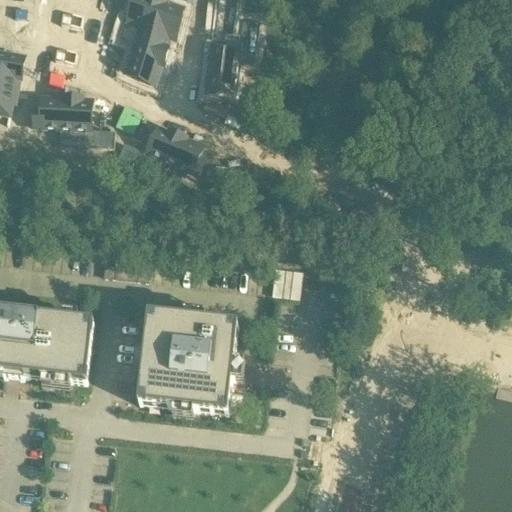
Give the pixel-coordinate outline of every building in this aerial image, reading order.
[(135,0),(128,25),(140,29),(169,38),(175,41),(185,12),(164,6),(165,3),(154,0),(135,0)] [(245,0),(244,16),(261,18),(263,0),(245,0)] [(66,21),(64,30),(80,33),(81,23),(66,21)] [(243,24),(240,44),(258,46),(260,26),(243,24)] [(140,29),(125,75),(154,85),(160,64),(163,65),(168,48),(166,47),(169,38),(140,29)] [(211,44),(205,94),(235,97),(241,48),(211,44)] [(60,56),(58,65),(74,68),(76,58),(60,56)] [(0,120),(10,122),(17,84),(21,85),(24,63),(0,59),(0,120)] [(36,114),(35,132),(91,135),(93,105),(82,105),(83,102),(65,101),(64,104),(43,103),(42,115),(36,114)] [(159,130),(147,158),(199,180),(206,164),(200,162),(205,150),(185,142),(186,140),(170,132),(169,135),(159,130)] [(125,148),(118,164),(137,172),(144,156),(125,148)] [(116,272),(106,271),(104,282),(115,283),(116,272)] [(303,301),(304,274),(278,272),(277,300),(303,301)] [(149,276),(138,274),(137,285),(148,287),(149,276)] [(24,382),(87,389),(94,329),(31,321),(10,319),(0,317),(0,379),(4,380),(3,382),(24,385),(24,382)] [(228,419),(232,387),(238,330),(149,320),(139,409),(228,419)]
